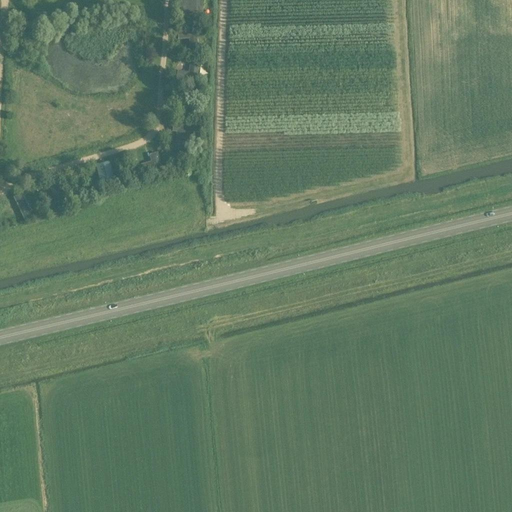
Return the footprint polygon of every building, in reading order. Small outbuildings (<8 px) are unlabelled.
[(203,1),(180,1),(179,16),(202,17),(203,1)] [(178,32),(178,41),(189,40),(189,48),(197,47),(196,31),(178,32)] [(190,59),(188,73),(178,71),(176,81),(196,83),(200,61),(190,59)] [(171,92),(171,100),(190,102),(191,93),(171,92)] [(173,124),(172,133),(176,133),(176,143),(191,144),(192,125),(173,124)] [(140,168),(142,175),(162,169),(158,155),(150,157),(152,164),(140,168)] [(110,163),(95,166),(101,189),(116,185),(110,163)] [(55,178),(47,181),(55,205),(63,202),(55,178)] [(21,194),(13,198),(24,220),(32,216),(21,194)]
